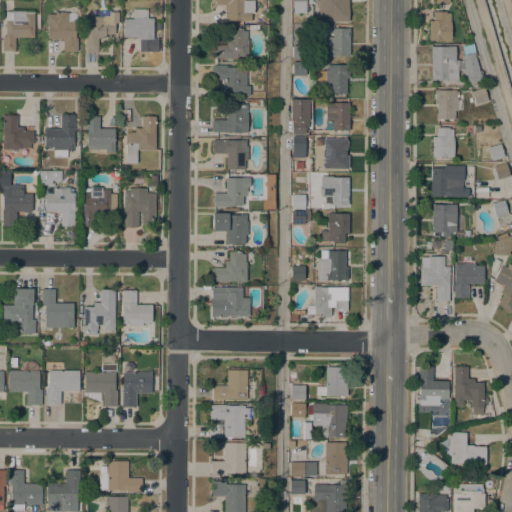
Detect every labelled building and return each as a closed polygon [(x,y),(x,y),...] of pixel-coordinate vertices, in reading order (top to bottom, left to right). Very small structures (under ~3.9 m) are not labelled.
[(215,0),(243,0),(253,1),(253,13),(250,13),(250,25),(242,25),(242,21),(226,20),(227,5),(215,5),(215,0)] [(293,13),(293,1),(293,0),(305,0),(305,13),(293,13)] [(318,21),(319,10),(317,10),(317,7),(318,7),(318,0),(348,0),(348,22),(318,21)] [(147,18),(153,18),(153,52),(139,52),(139,37),(123,37),(123,19),(132,19),(132,9),(147,9),(147,18)] [(25,11),(25,12),(33,12),(33,38),(15,38),(15,51),(2,51),(2,36),(5,36),(5,11),(25,11)] [(67,22),(75,22),(75,38),(77,38),(77,52),(63,52),(62,39),(48,39),(47,14),(54,14),(54,13),(67,12),(67,22)] [(103,17),(103,16),(108,16),(108,12),(118,12),(118,23),(115,23),(115,34),(105,34),(105,38),(97,38),(97,51),(96,51),(96,53),(86,53),(86,51),(85,51),(85,17),(99,17),(103,17)] [(433,21),(433,12),(446,12),(446,13),(450,13),(449,22),(450,22),(450,41),(444,41),(429,40),(429,21),(433,21)] [(214,44),(226,44),(226,38),(230,38),(230,29),(242,29),(242,31),(246,31),(246,39),(247,39),(247,58),(214,58),(214,44)] [(332,37),(332,34),(331,34),(331,29),(349,29),(349,56),(320,56),(320,47),(324,47),(324,37),(332,37)] [(292,46),(306,46),(306,60),(292,60),(292,46)] [(454,47),(454,60),(457,60),(457,80),(431,80),(431,47),(454,47)] [(478,68),(477,68),(478,73),(480,72),(482,78),(481,79),(482,82),(469,85),(466,75),(464,76),(460,65),(462,64),(461,61),(461,56),(473,52),(478,68)] [(292,62),(305,62),(305,75),(292,75),(292,62)] [(229,65),(229,67),(246,67),(246,86),(249,86),(249,96),(222,96),(222,80),(212,80),(212,66),(229,65)] [(328,94),(328,85),(325,85),(326,71),(327,71),(327,65),(349,65),(349,78),(346,78),(346,94),(328,94)] [(483,89),(487,101),(475,105),(472,97),(471,98),(470,93),(471,92),(483,89)] [(434,103),(434,90),(456,90),(456,92),(458,92),(458,97),(457,97),(457,111),(454,111),(454,120),(452,120),(452,121),(448,121),(448,119),(443,119),(443,120),(438,120),(438,119),(436,119),(436,103),(434,103)] [(290,99),(309,99),(309,121),(308,121),(308,128),(304,128),(304,134),(292,134),(292,121),(290,121),(290,99)] [(212,132),(212,131),(211,131),(211,121),(212,121),(212,120),(225,120),(225,103),(242,103),(242,104),(246,104),(246,113),(246,132),(212,132)] [(325,103),(349,103),(348,131),(343,131),(343,133),(336,133),(336,130),(332,130),(325,130),(326,122),(325,122),(325,103)] [(17,115),(17,127),(23,127),(23,131),(33,131),(32,144),(30,144),(30,148),(22,148),(22,149),(17,149),(17,150),(12,150),(12,149),(2,149),(2,115),(17,115)] [(60,129),(60,115),(74,115),(74,130),(73,130),(73,140),(74,140),(74,142),(73,142),(73,148),(72,148),(72,151),(68,151),(68,148),(67,148),(67,158),(53,158),(53,147),(44,147),(44,129),(60,129)] [(114,129),(114,144),(114,152),(105,152),(105,150),(86,150),(87,116),(99,117),(99,129),(114,129)] [(136,150),(136,163),(125,163),(126,144),(125,144),(125,132),(134,132),(134,128),(141,128),(141,116),(155,116),(155,150),(136,150)] [(436,137),(436,128),(448,128),(448,129),(452,129),(452,138),(453,138),(453,157),(444,157),(444,158),(441,158),(441,157),(432,157),(432,137),(436,137)] [(292,150),(292,136),(305,136),(304,150),(292,150)] [(323,169),(323,167),(322,167),(322,163),(323,163),(323,157),(322,157),(322,150),(323,150),(323,139),(346,139),(346,140),(347,141),(347,146),(346,148),(346,152),(345,152),(345,155),(348,155),(348,169),(323,169)] [(226,153),(212,153),(212,140),(245,140),(245,146),(247,146),(247,160),(244,160),(244,169),(226,169),(226,153)] [(500,144),(504,157),(491,161),(487,147),(500,144)] [(505,163),(509,176),(497,180),(493,167),(505,163)] [(463,166),(463,181),(462,181),(462,188),(468,188),(468,197),(430,196),(430,168),(443,168),(443,165),(463,166)] [(61,172),(60,181),(51,181),(51,185),(38,185),(39,172),(61,172)] [(156,175),(156,187),(147,187),(147,181),(150,181),(150,175),(156,175)] [(331,205),(331,197),(320,197),(320,177),(332,177),(332,178),(348,178),(348,205),(331,205)] [(225,178),(249,178),(249,187),(246,187),(246,196),(242,196),(242,205),(226,205),(226,207),(213,207),(213,203),(212,203),(212,197),(213,197),(213,194),(225,194),(225,178)] [(16,226),(1,226),(2,209),(2,196),(2,192),(3,192),(3,188),(8,188),(8,186),(23,186),(23,193),(31,193),(31,212),(16,211),(16,226)] [(74,187),(74,213),(78,213),(78,225),(74,225),(74,226),(60,226),(61,212),(45,212),(45,194),(53,194),(53,187),(74,187)] [(116,214),(109,214),(109,213),(94,213),(94,226),(81,226),(81,189),(89,189),(89,187),(102,187),(102,189),(110,189),(110,194),(116,194),(116,214)] [(154,224),(141,224),(141,215),(140,215),(140,211),(137,211),(137,227),(123,227),(123,191),(129,191),(129,188),(146,188),(145,193),(154,193),(154,224)] [(291,194),(304,195),(304,208),(291,208),(291,194)] [(504,200),(507,213),(495,217),(491,204),(504,200)] [(455,232),(432,232),(432,204),(452,204),(452,214),(455,214),(455,232)] [(291,211),(309,211),(309,221),(304,221),(304,224),(291,224),(291,211)] [(226,244),(226,231),(212,231),(212,213),(227,213),(227,215),(241,215),(245,215),(245,221),(247,221),(247,235),(244,235),(244,244),(226,244)] [(348,213),(348,233),(344,233),(344,243),(332,243),(332,241),(320,241),(320,230),(327,230),(327,213),(348,213)] [(511,235),(511,251),(508,251),(508,255),(493,255),(493,242),(511,235)] [(347,267),(347,281),(318,280),(318,259),(327,259),(327,251),(345,251),(345,267),(347,267)] [(245,281),(212,281),(212,268),(224,268),(224,262),(224,261),(228,261),(228,252),(240,252),(240,254),(244,254),(244,262),(245,262),(245,281)] [(420,268),(420,257),(428,257),(428,256),(444,257),(444,265),(449,265),(449,302),(435,301),(436,286),(419,286),(419,268),(420,268)] [(474,266),(483,266),(483,284),(467,284),(467,298),(453,298),(453,281),(454,281),(454,268),(453,268),(453,264),(474,264),(474,266)] [(511,308),(510,312),(497,305),(502,295),(499,293),(503,285),(493,280),(500,267),(502,267),(502,266),(506,268),(508,264),(511,266),(511,308)] [(303,280),(291,280),(291,266),(303,266),(303,280)] [(330,316),(318,316),(318,314),(307,314),(307,305),(313,305),(313,287),(319,287),(347,288),(347,311),(334,311),(334,307),(330,307),(330,316)] [(235,317),(235,318),(229,318),(229,316),(224,316),(224,317),(210,317),(210,306),(209,306),(209,299),(210,299),(210,288),(241,288),(241,298),(248,298),(248,317),(235,317)] [(32,289),(32,320),(34,320),(34,333),(20,333),(20,334),(10,334),(10,323),(2,323),(2,305),(13,305),(13,289),(32,289)] [(41,304),(41,289),(54,289),(54,303),(73,303),(72,319),(73,319),(73,327),(63,327),(63,328),(45,328),(45,304),(41,304)] [(114,330),(104,330),(104,325),(97,325),(97,330),(96,330),(96,335),(83,334),(83,307),(93,307),(93,303),(99,303),(99,290),(114,290),(114,330)] [(151,323),(142,323),(142,326),(128,326),(128,324),(121,324),(121,291),(135,291),(135,305),(151,305),(151,323)] [(432,367),(432,381),(447,382),(447,399),(438,399),(438,406),(419,405),(419,400),(418,400),(419,366),(432,367)] [(347,367),(346,396),(325,396),(325,395),(316,395),(316,387),(325,387),(325,367),(347,367)] [(467,367),(467,379),(474,379),(474,383),(483,383),(483,394),(487,394),(486,405),(483,405),(483,407),(482,407),(482,414),(471,414),(471,407),(470,407),(470,406),(463,406),(453,406),(453,367),(467,367)] [(78,370),(78,391),(60,391),(60,405),(45,405),(46,389),(48,389),(48,370),(78,370)] [(226,399),(226,400),(211,400),(212,386),(226,386),(226,370),(246,370),(246,399),(226,399)] [(38,371),(38,389),(41,389),(41,405),(26,405),(26,391),(8,391),(8,371),(38,371)] [(84,392),(84,372),(114,372),(114,390),(117,390),(116,406),(102,406),(102,393),(87,393),(84,392)] [(151,373),(151,393),(135,393),(135,407),(121,407),(121,392),(122,392),(122,373),(151,373)] [(290,399),(290,385),(305,385),(305,399),(290,399)] [(290,417),(290,403),(304,403),(304,417),(290,417)] [(312,403),(326,403),(326,405),(346,405),(346,422),(344,422),(344,437),(327,437),(327,436),(321,436),(321,426),(312,426),(312,403)] [(223,438),(223,419),(209,420),(209,405),(224,405),(224,406),(244,406),(244,408),(249,408),(249,418),(243,418),(243,437),(223,438)] [(221,438),(209,438),(209,425),(221,425),(221,438)] [(450,455),(448,455),(448,436),(451,436),(451,432),(465,433),(465,445),(472,445),(472,447),(485,447),(485,464),(450,463),(450,455)] [(425,437),(424,447),(413,447),(413,437),(425,437)] [(324,474),(324,442),(345,443),(345,458),(346,458),(346,474),(324,474)] [(226,474),(226,475),(210,475),(210,461),(223,461),(223,443),(244,443),(244,473),(226,474)] [(127,479),(141,479),(141,492),(124,492),(124,490),(99,490),(99,473),(107,473),(107,461),(127,461),(127,479)] [(289,462),(304,462),(303,476),(289,476),(289,462)] [(41,484),(41,505),(24,505),(24,511),(11,511),(11,504),(11,486),(9,486),(9,470),(23,470),(23,484),(41,484)] [(47,511),(46,484),(65,483),(65,470),(79,470),(79,481),(76,481),(77,511),(66,511),(47,511)] [(289,494),(289,480),(303,480),(303,494),(289,494)] [(312,500),(313,484),(326,484),(326,485),(339,485),(339,480),(345,480),(345,485),(347,485),(346,502),(345,502),(345,511),(325,511),(325,500),(313,500),(312,500)] [(244,511),(223,511),(223,496),(211,496),(211,481),(225,481),(225,485),(244,485),(244,486),(244,511)] [(482,484),(482,489),(483,489),(483,493),(484,493),(483,509),(472,508),(472,511),(452,511),(452,493),(453,493),(453,484),(482,484)] [(437,494),(437,495),(445,495),(445,499),(447,499),(447,511),(417,511),(417,494),(437,494)] [(106,511),(106,496),(127,497),(127,511),(106,511)]
